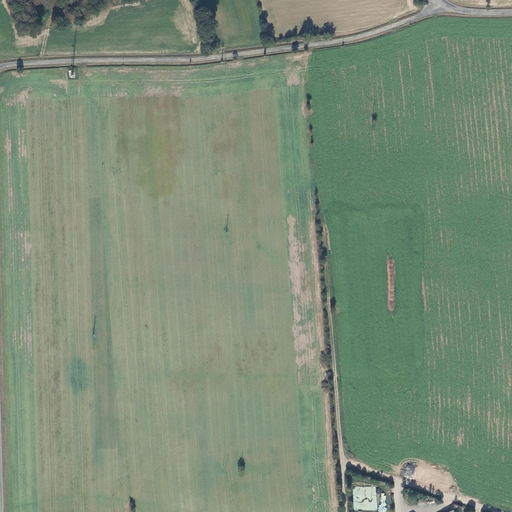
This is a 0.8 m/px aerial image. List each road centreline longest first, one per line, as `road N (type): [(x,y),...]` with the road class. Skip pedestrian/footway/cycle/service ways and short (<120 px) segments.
road 1 (unclassified): [(442,2),(329,42),(199,58),(0,64)]
road 2 (track): [(499,511),(345,463),(349,511)]
